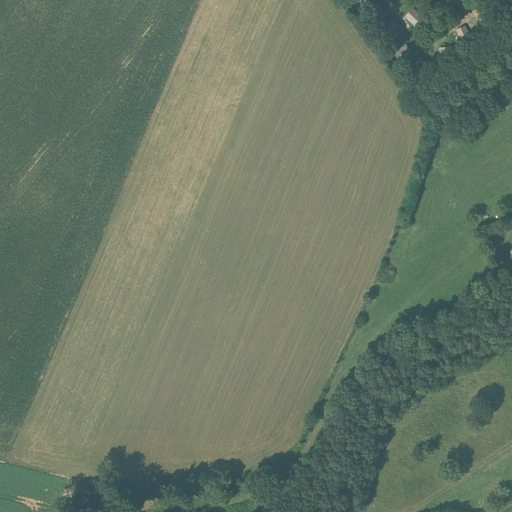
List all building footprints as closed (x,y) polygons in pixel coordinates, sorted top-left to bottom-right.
[(359,13),(371,9),(368,0),(362,0),(356,2),(359,13)] [(413,7),(404,16),(412,24),(421,15),(413,7)] [(478,21),(484,33),(494,28),(488,17),(478,21)] [(391,19),(382,28),(390,36),(399,27),(391,19)] [(458,33),(463,44),(473,39),(468,28),(458,33)] [(405,45),(395,53),(402,62),(412,54),(405,45)] [(439,48),(439,61),(450,60),(450,48),(439,48)] [(420,69),(414,81),(424,86),(430,75),(420,69)]
